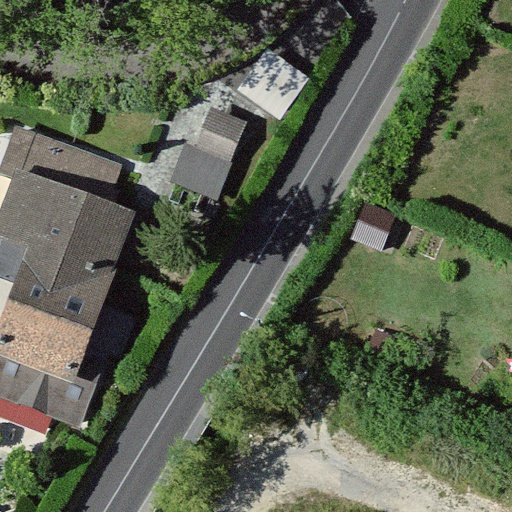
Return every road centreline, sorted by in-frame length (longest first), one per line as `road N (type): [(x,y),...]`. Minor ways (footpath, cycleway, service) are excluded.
road 1 (secondary): [(408,0),(329,146),(106,511)]
road 2 (residential): [(272,0),(198,43),(134,64),(80,66),(0,48)]
